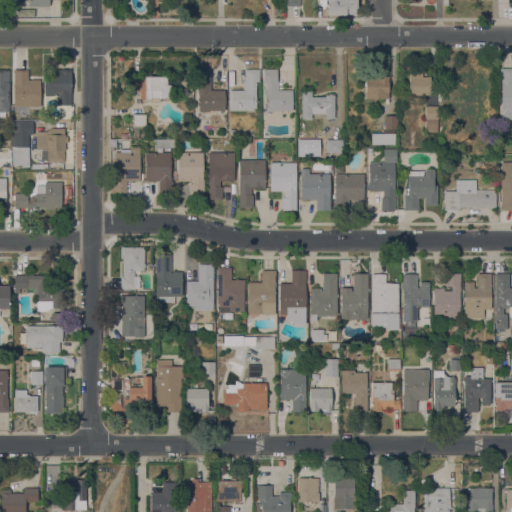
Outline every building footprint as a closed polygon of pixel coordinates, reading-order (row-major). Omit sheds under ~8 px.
[(21,0),(22,7),(48,8),(47,0),(21,0)] [(356,0),(356,15),(327,15),(327,0),(356,0)] [(511,119),(501,119),(500,111),(501,111),(501,86),(500,86),(500,69),(511,68),(511,119)] [(9,112),(5,112),(5,117),(0,117),(0,69),(6,69),(6,71),(9,71),(9,112)] [(28,69),(28,80),(31,80),(31,79),(40,79),(41,106),(29,106),(29,109),(15,109),(15,106),(14,106),(13,70),(28,69)] [(44,69),(61,70),(61,69),(71,69),(71,105),(56,105),(56,96),(44,96),(44,69)] [(210,69),(211,90),(225,90),(225,110),(209,110),(209,112),(209,119),(199,119),(199,112),(198,112),(198,87),(195,87),(195,70),(210,69)] [(243,90),(243,81),(244,81),(244,69),(259,69),(259,82),(256,82),(256,108),(254,108),(254,110),(245,110),(245,111),(229,111),(229,90),(243,90)] [(293,110),(277,111),(264,112),(263,106),(266,106),(266,93),(266,82),(263,83),(263,69),(277,69),(277,81),(278,81),(278,90),(292,90),(293,110)] [(409,95),(409,70),(422,70),(422,77),(430,77),(431,95),(409,95)] [(140,99),(139,90),(133,91),(133,76),(167,76),(167,85),(170,85),(170,98),(140,99)] [(365,99),(365,79),(375,79),(375,76),(389,76),(389,99),(365,99)] [(302,91),(311,91),(311,97),(326,97),(326,95),(334,95),(334,118),(325,118),(325,113),(311,113),(311,119),(302,119),(302,91)] [(437,132),(425,132),(425,106),(437,106),(437,132)] [(133,114),(146,114),(146,126),(133,126),(133,114)] [(384,115),(397,115),(397,128),(384,128),(384,115)] [(24,165),(12,165),(12,121),(33,121),(33,134),(28,134),(29,156),(24,156),(24,165)] [(52,128),(64,128),(64,134),(65,134),(65,136),(68,136),(68,142),(65,142),(65,150),(64,150),(64,162),(47,162),(47,156),(41,156),(41,149),(36,150),(36,131),(47,131),(52,128)] [(395,133),(395,144),(371,144),(371,133),(395,133)] [(343,139),(343,159),(333,159),(333,152),(325,152),(325,139),(343,139)] [(0,148),(0,140),(11,140),(11,148),(0,148)] [(174,140),(174,147),(154,148),(154,140),(174,140)] [(140,181),(126,181),(126,193),(112,193),(112,181),(114,181),(114,179),(114,152),(118,152),(118,148),(130,148),(130,152),(140,152),(140,181)] [(394,190),(395,190),(395,210),(380,210),(380,197),(383,197),(383,191),(368,191),(368,162),(383,162),(383,148),(396,148),(396,162),(394,162),(394,190)] [(0,151),(7,151),(7,149),(11,149),(11,165),(0,165),(0,151)] [(170,152),(170,160),(171,160),(171,165),(171,180),(172,180),(172,181),(173,181),(173,193),(159,193),(159,180),(146,181),(145,152),(170,152)] [(203,196),(189,196),(189,183),(191,183),(191,181),(178,181),(177,153),(203,152),(203,196)] [(208,152),(234,152),(234,180),(220,180),(220,187),(221,187),(221,200),(208,199),(208,152)] [(264,159),(265,188),(251,188),(251,195),(252,195),(252,207),(239,207),(239,160),(241,159),(264,159)] [(270,162),(296,162),(296,210),(282,210),(282,197),(284,197),(284,191),(270,191),(270,162)] [(501,162),(511,162),(511,169),(511,210),(501,210),(501,162)] [(330,210),(316,210),(316,199),(301,200),(300,168),(309,168),(309,174),(330,173),(330,210)] [(434,185),(436,185),(436,205),(425,205),(425,197),(418,197),(418,210),(404,210),(404,195),(407,195),(407,176),(408,176),(408,171),(425,171),(425,170),(434,170),(434,185)] [(363,174),(363,200),(351,200),(351,210),(334,210),(334,198),(335,198),(334,174),(363,174)] [(62,214),(48,214),(48,208),(15,208),(14,193),(27,193),(28,201),(36,201),(36,185),(44,185),(44,182),(61,182),(62,214)] [(444,191),(458,191),(458,184),(476,184),(476,190),(496,190),(496,207),(460,207),(460,210),(444,210),(444,191)] [(120,288),(120,276),(123,276),(123,258),(120,258),(120,246),(124,246),(124,247),(144,247),(144,264),(145,264),(145,267),(144,267),(144,270),(134,270),(134,276),(139,276),(139,288),(134,288),(120,288)] [(182,296),(174,296),(174,302),(156,302),(156,275),(155,275),(155,254),(170,254),(170,273),(172,273),(172,271),(182,271),(182,296)] [(213,310),(194,311),(194,306),(186,306),(186,281),(197,281),(197,264),(213,263),(213,310)] [(244,311),(231,311),(231,312),(218,312),(218,303),(217,303),(217,272),(216,272),(216,267),(231,267),(231,279),(244,279),(244,311)] [(275,314),(247,313),(248,282),(261,282),(261,270),(275,270),(275,314)] [(279,283),(291,283),(291,270),(305,270),(305,325),(293,325),(293,322),(286,322),(286,315),(279,315),(279,283)] [(337,316),(316,316),(316,321),(310,321),(310,314),(310,288),(320,288),(320,291),(322,291),(322,273),(336,273),(337,316)] [(367,320),(340,319),(341,288),(351,288),(351,291),(353,291),(353,273),(367,273),(367,320)] [(434,288),(443,288),(443,291),(451,291),(451,287),(445,286),(446,273),(460,273),(460,319),(443,319),(443,314),(434,314),(434,288)] [(464,281),(474,281),(474,288),(476,288),(476,273),(491,273),(491,309),(483,309),(483,317),(464,317),(464,307),(464,281)] [(495,273),(509,273),(509,288),(511,288),(511,315),(511,316),(511,307),(509,307),(509,308),(503,308),(503,314),(507,314),(507,329),(495,329),(495,273)] [(371,274),(385,274),(385,283),(398,283),(399,329),(387,329),(387,326),(371,327),(371,314),(371,274)] [(416,274),(417,288),(420,288),(420,282),(429,282),(429,290),(428,290),(428,307),(416,307),(416,308),(411,308),(411,309),(403,310),(403,288),(402,288),(402,274),(416,274)] [(53,275),(53,282),(62,282),(62,306),(64,306),(63,320),(51,320),(51,312),(53,312),(53,308),(50,308),(46,311),(37,311),(37,294),(34,294),(34,288),(19,288),(19,292),(14,292),(14,275),(53,275)] [(10,308),(7,308),(7,310),(0,310),(0,286),(9,286),(10,308)] [(144,337),(135,337),(135,336),(121,336),(121,324),(122,324),(122,305),(120,305),(120,295),(144,295),(144,337)] [(62,339),(59,339),(59,352),(42,352),(42,348),(26,348),(26,325),(62,326),(62,339)] [(310,341),(310,329),(323,329),(323,334),(326,334),(326,341),(310,341)] [(243,335),(243,337),(274,337),(274,349),(255,349),(255,345),(223,346),(223,336),(243,335)] [(156,366),(157,366),(157,359),(172,359),(172,366),(183,366),(183,377),(181,377),(181,412),(166,412),(166,406),(156,406),(156,366)] [(337,377),(324,377),(324,365),(323,365),(323,362),(324,362),(324,359),(338,359),(337,377)] [(400,359),(400,371),(388,371),(387,359),(400,359)] [(461,371),(449,371),(449,359),(461,359),(461,371)] [(214,362),(214,377),(201,377),(201,362),(214,362)] [(259,377),(246,377),(246,364),(259,364),(259,377)] [(67,385),(62,385),(62,394),(63,394),(63,413),(45,413),(44,367),(62,366),(66,366),(67,385)] [(152,410),(112,411),(112,390),(111,390),(111,366),(119,366),(119,377),(116,378),(116,380),(121,380),(121,379),(124,379),(124,377),(125,377),(126,376),(128,377),(128,379),(129,379),(129,377),(139,377),(139,387),(151,387),(152,410)] [(464,376),(470,376),(470,367),(483,367),(483,378),(490,378),(490,404),(481,404),(481,398),(478,398),(478,412),(464,412),(464,376)] [(306,411),(291,412),(291,399),(279,400),(279,369),(305,369),(306,411)] [(429,369),(429,383),(428,383),(428,400),(416,400),(416,411),(402,411),(402,395),(403,395),(403,369),(429,369)] [(7,399),(9,399),(9,412),(0,412),(0,370),(7,370),(7,399)] [(354,370),(354,372),(366,372),(366,381),(368,381),(368,385),(366,385),(366,388),(368,388),(368,390),(367,390),(367,412),(354,411),(354,393),(341,393),(341,375),(340,375),(341,370),(354,370)] [(454,405),(444,405),(444,408),(441,408),(441,411),(433,411),(433,370),(444,370),(444,373),(447,377),(453,377),(455,378),(454,405)] [(42,384),(30,384),(31,371),(42,371),(42,384)] [(266,383),(266,409),(248,409),(248,412),(236,412),(236,404),(223,404),(223,393),(225,393),(225,388),(227,388),(227,385),(235,385),(235,380),(237,380),(237,382),(240,382),(240,383),(242,383),(266,383)] [(371,382),(391,382),(391,390),(393,390),(393,400),(400,400),(400,409),(381,409),(381,411),(371,411),(371,382)] [(495,382),(511,382),(511,409),(505,409),(505,411),(495,411),(495,382)] [(208,388),(208,412),(186,412),(186,388),(208,388)] [(331,388),(331,411),(325,411),(325,408),(318,408),(318,411),(309,411),(309,388),(331,388)] [(37,411),(30,412),(30,414),(25,414),(25,411),(14,412),(14,392),(25,392),(25,397),(37,397),(37,411)] [(334,476),(356,476),(356,494),(350,494),(350,500),(355,500),(355,507),(334,507),(334,476)] [(298,478),(318,478),(318,493),(319,493),(319,502),(298,502),(298,478)] [(211,511),(187,511),(187,500),(183,500),(183,482),(191,482),(191,479),(197,479),(197,481),(211,481),(211,511)] [(86,510),(65,510),(65,494),(62,494),(62,482),(73,483),(73,480),(86,480),(86,510)] [(244,492),(244,501),(215,501),(216,480),(242,480),(242,492),(244,492)] [(151,511),(151,493),(162,493),(162,482),(176,482),(176,511),(151,511)] [(255,511),(255,503),(258,503),(259,498),(257,498),(257,485),(263,485),(263,483),(267,483),(267,485),(271,485),(271,496),(279,496),(279,492),(291,493),(291,499),(290,499),(290,511),(255,511)] [(423,511),(424,486),(449,487),(449,500),(450,500),(450,510),(448,510),(448,511),(423,511)] [(1,511),(1,490),(11,490),(11,493),(24,493),(24,488),(38,487),(38,502),(25,502),(25,511),(1,511)] [(468,488),(491,488),(491,511),(489,511),(486,511),(485,511),(476,511),(468,511),(468,488)] [(385,511),(385,503),(403,504),(403,498),(401,498),(401,492),(403,492),(403,490),(415,490),(414,511),(385,511)]
